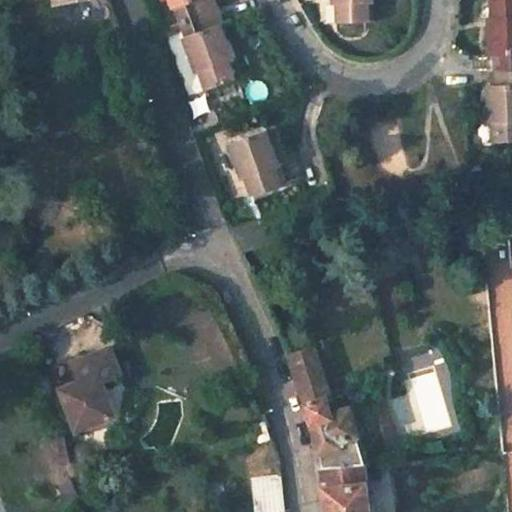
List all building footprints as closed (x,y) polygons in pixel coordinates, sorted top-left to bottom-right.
[(185,8),(188,20),(219,9),(215,0),(170,0),(175,13),(185,8)] [(332,0),(334,0),(336,27),(363,27),(363,7),(370,6),(370,0),(331,0),(332,0)] [(495,61),(495,71),(511,70),(511,0),(496,0),(492,0),(493,30),(489,30),(490,61),(495,61)] [(363,7),(363,27),(372,26),(370,6),(363,7)] [(202,66),(211,92),(236,82),(230,67),(236,65),(222,26),(225,25),(219,9),(188,20),(194,37),(188,39),(197,68),(202,66)] [(230,67),(236,82),(242,80),(236,65),(230,67)] [(492,121),(493,148),(511,146),(511,70),(495,71),(495,90),(487,90),(488,122),(492,121)] [(244,174),(252,198),(277,189),(270,170),(276,168),(263,134),(228,147),(239,177),(244,174)] [(270,170),(277,189),(283,186),(276,168),(270,170)] [(231,233),(240,251),(270,244),(265,226),(231,233)] [(80,384),(59,392),(76,432),(113,417),(98,380),(118,373),(108,346),(70,362),(80,384)] [(299,385),(320,451),(321,470),(367,465),(373,465),(355,406),(347,408),(344,395),(339,396),(337,388),(327,391),(314,348),(287,355),(290,362),(299,385)] [(379,378),(367,381),(391,463),(403,462),(379,378)] [(82,448),(68,455),(75,475),(90,469),(82,448)] [(250,511),(280,511),(277,453),(247,455),(250,511)] [(322,476),(325,511),(367,511),(364,484),(367,484),(368,480),(367,465),(321,470),(322,476)]
